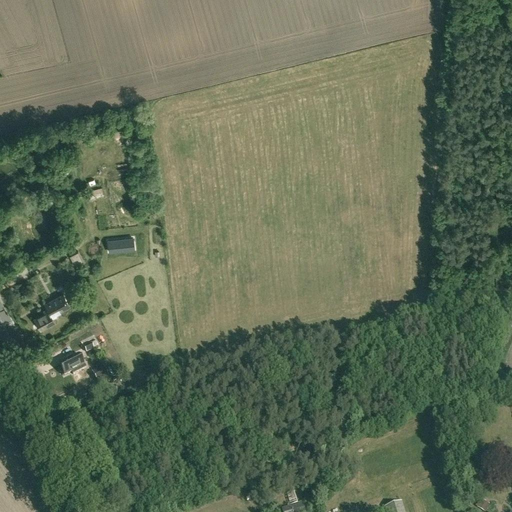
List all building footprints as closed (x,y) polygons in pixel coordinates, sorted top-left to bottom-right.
[(87,129),(75,131),(77,142),(90,140),(87,129)] [(97,180),(91,183),(94,189),(100,187),(97,180)] [(133,238),(108,240),(109,251),(134,249),(133,238)] [(84,263),(78,251),(69,256),(75,268),(84,263)] [(16,261),(20,271),(28,267),(23,257),(16,261)] [(55,322),(52,316),(56,314),(56,313),(69,306),(63,294),(49,301),(50,303),(45,305),(47,309),(43,311),(44,313),(33,318),(40,330),(55,322)] [(84,346),(83,346),(86,353),(94,349),(94,348),(98,346),(96,341),(91,343),(85,346),(84,346)] [(58,364),(64,375),(71,371),(73,374),(86,367),(78,354),(58,364)] [(91,372),(97,383),(108,377),(102,366),(91,372)] [(117,380),(108,385),(113,393),(122,389),(117,380)] [(76,396),(79,402),(88,397),(86,391),(76,396)] [(290,505),(281,508),(282,511),(303,511),(306,511),(300,492),(287,495),(290,505)] [(405,511),(402,502),(384,507),(385,511),(405,511)]
